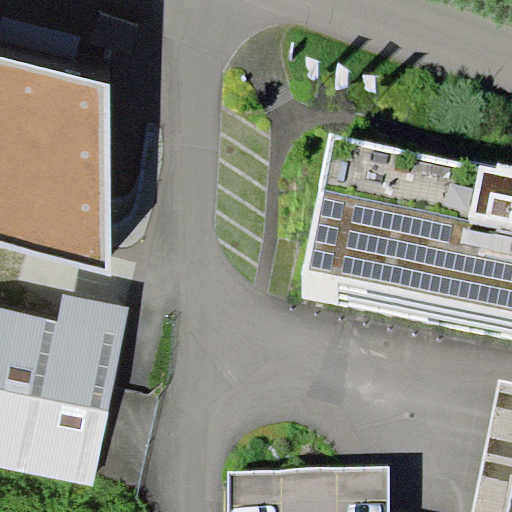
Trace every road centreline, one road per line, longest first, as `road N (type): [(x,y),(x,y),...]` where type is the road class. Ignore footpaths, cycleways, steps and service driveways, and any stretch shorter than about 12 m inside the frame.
road 1 (residential): [(194,0),(196,511)]
road 2 (residential): [(335,0),(511,62)]
